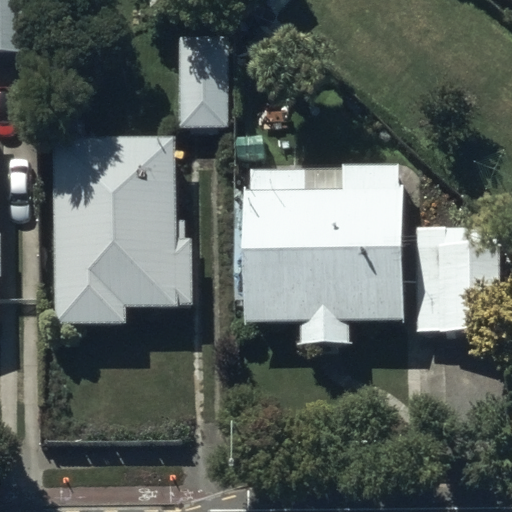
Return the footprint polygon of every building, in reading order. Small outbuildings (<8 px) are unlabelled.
[(0,0),(0,73),(35,72),(32,0),(0,0)] [(253,0),(272,16),(285,0),(253,0)] [(511,0),(488,0),(511,19),(511,0)] [(309,53),(276,22),(248,52),(281,83),(309,53)] [(187,148),(237,148),(237,56),(187,57),(187,148)] [(4,255),(2,137),(0,136),(0,351),(6,352),(5,301),(10,301),(9,257),(4,255)] [(67,351),(138,351),(138,336),(189,336),(189,330),(202,330),(202,264),(192,264),(192,245),(184,245),(184,164),(66,165),(67,351)] [(412,213),(412,186),(349,187),(350,219),(316,219),(315,193),(260,194),(261,216),(253,215),(255,356),(304,355),(304,377),(365,376),(365,353),(419,352),(417,213),(412,213)] [(504,244),(422,244),(423,352),(504,352),(504,244)]
